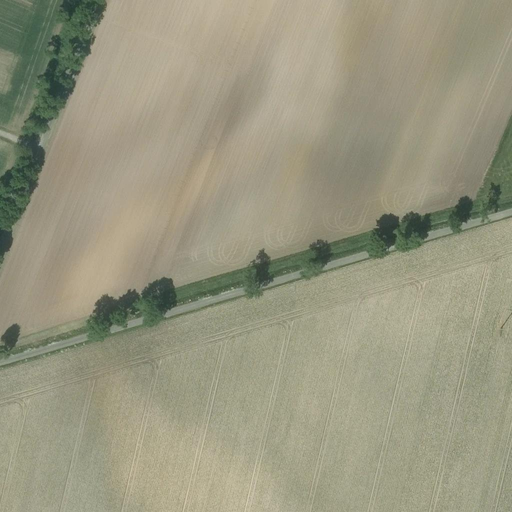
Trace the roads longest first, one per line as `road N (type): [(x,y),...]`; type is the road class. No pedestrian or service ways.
road 1 (unclassified): [(0,361),(511,210)]
road 2 (unclassified): [(94,0),(0,245)]
